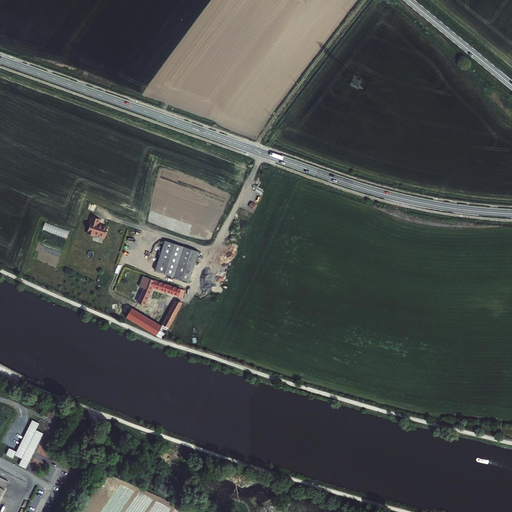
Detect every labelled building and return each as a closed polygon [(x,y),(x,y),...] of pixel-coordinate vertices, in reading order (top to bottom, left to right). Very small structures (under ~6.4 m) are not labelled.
[(100,216),(93,214),(86,232),(95,235),(95,234),(104,237),(107,227),(97,223),(100,216)] [(156,271),(189,282),(199,253),(166,242),(156,271)] [(144,305),(153,287),(178,295),(179,297),(182,298),(185,294),(183,293),(185,289),(149,278),(147,282),(138,278),(128,297),(144,305)] [(166,332),(168,328),(170,329),(182,305),(182,304),(177,299),(176,300),(163,324),(139,312),(141,309),(134,306),(128,317),(158,334),(161,329),(166,332)] [(41,426),(34,422),(18,454),(11,451),(8,457),(15,460),(17,457),(24,461),(21,467),(28,471),(45,436),(38,432),(41,426)]
